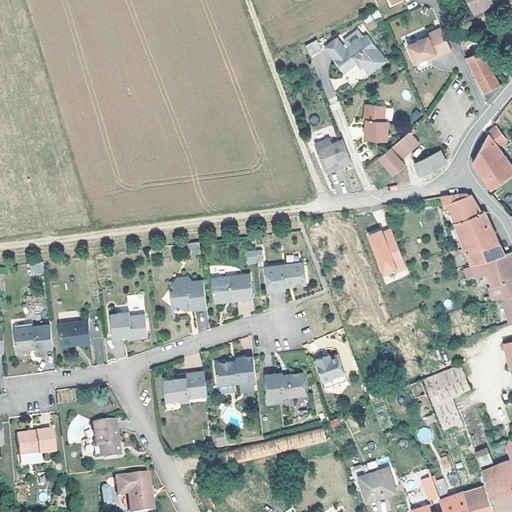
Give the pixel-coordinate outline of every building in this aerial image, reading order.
[(464,0),(470,12),(491,2),(489,0),(464,0)] [(345,36),(351,44),(365,33),(359,25),(345,36)] [(426,36),(406,45),(414,62),(428,55),(432,53),(434,56),(450,49),(439,26),(425,33),(426,36)] [(343,69),(356,59),(359,57),(363,61),(369,69),(386,56),(367,32),(365,33),(351,44),(347,46),(338,35),(325,45),(343,69)] [(319,46),(315,36),(303,42),(308,51),(319,46)] [(470,54),(479,49),(474,38),(464,43),(470,54)] [(483,92),(497,85),(494,79),(489,69),(479,49),(470,54),(463,57),(483,92)] [(495,66),(489,69),(494,79),(500,76),(495,66)] [(386,137),(388,118),(383,117),(384,102),(365,101),(363,116),(366,117),(365,136),(386,137)] [(505,141),(495,126),(486,132),(471,160),(478,171),(489,188),(511,174),(494,151),(498,149),(496,147),(505,141)] [(420,139),(413,130),(411,127),(378,155),(393,172),(405,163),(400,156),(420,139)] [(349,159),(340,137),(330,141),(328,135),(312,142),(324,170),(349,159)] [(511,173),(511,167),(498,149),(494,151),(511,174),(511,173)] [(438,150),(424,157),(429,169),(444,163),(438,150)] [(429,169),(424,157),(412,162),(418,174),(429,169)] [(455,223),(478,212),(473,202),(468,193),(462,196),(460,192),(437,196),(441,205),(447,202),(455,223)] [(470,260),(471,263),(502,254),(493,235),(482,210),(478,212),(455,223),(461,238),(459,239),(460,242),(462,241),(464,245),(459,247),(462,254),(466,252),(470,260)] [(367,235),(382,278),(406,269),(391,227),(367,235)] [(198,253),(197,242),(186,243),(186,249),(192,248),(192,254),(198,253)] [(511,257),(510,251),(502,254),(471,263),(475,275),(485,272),(490,287),(498,284),(505,282),(509,293),(511,292),(511,257)] [(284,284),(284,283),(290,282),(291,285),(304,282),(301,261),(264,266),(267,290),(284,288),(284,285),(284,284)] [(30,274),(43,273),(41,263),(29,264),(30,274)] [(213,301),(224,300),(224,297),(229,296),(229,299),(252,296),(249,273),(210,278),(213,301)] [(205,307),(202,280),(189,281),(189,278),(185,276),(175,278),(170,284),(173,286),(168,293),(173,297),(171,301),(183,310),(185,306),(189,305),(193,308),(205,307)] [(501,295),(509,293),(505,282),(498,284),(501,295)] [(511,320),(511,292),(509,293),(501,295),(500,296),(508,322),(511,320)] [(253,302),(238,302),(238,314),(253,314),(253,302)] [(135,337),(147,335),(144,312),(129,314),(129,311),(110,314),(113,336),(128,334),(135,333),(135,337)] [(89,338),(86,321),(58,324),(60,345),(74,344),(73,340),(89,338)] [(12,330),(14,348),(17,351),(29,350),(28,347),(34,346),(34,349),(35,351),(52,349),(49,325),(12,330)] [(511,341),(503,344),(509,369),(511,368),(511,341)] [(320,382),(329,379),(329,378),(341,373),(335,355),(327,358),(322,360),(321,357),(313,359),(320,382)] [(235,384),(257,381),(254,356),(237,358),(237,361),(238,364),(233,365),(232,362),(216,364),(219,386),(220,386),(235,384)] [(460,364),(446,369),(454,395),(468,390),(460,364)] [(274,395),(283,394),(306,392),(303,369),(289,370),(289,375),(284,375),(283,370),(283,368),(267,369),(270,396),(267,396),(268,402),(274,402),(274,395)] [(454,395),(446,369),(423,376),(440,427),(458,421),(450,397),(454,395)] [(208,396),(205,372),(186,374),(187,378),(178,379),(165,381),(167,401),(181,399),(181,402),(190,402),(190,398),(208,396)] [(415,398),(427,393),(421,377),(409,383),(415,398)] [(236,393),(235,384),(220,386),(221,394),(236,393)] [(76,401),(76,388),(57,389),(57,402),(76,401)] [(338,425),(335,417),(327,420),(329,428),(338,425)] [(92,423),(95,443),(92,444),(93,456),(103,454),(103,456),(117,455),(116,444),(121,439),(115,436),(113,420),(92,423)] [(214,452),(219,468),(325,441),(321,426),(214,452)] [(421,444),(433,438),(427,426),(416,432),(421,444)] [(30,437),(30,434),(17,436),(21,465),(23,467),(45,464),(44,455),(54,454),(51,431),(34,433),(35,437),(30,437)] [(217,435),(218,443),(225,442),(225,435),(217,435)] [(495,452),(504,448),(502,441),(501,439),(492,443),(495,452)] [(511,458),(511,444),(510,445),(507,439),(502,441),(504,448),(509,460),(511,458)] [(491,462),(485,446),(473,451),(480,472),(485,470),(483,465),(491,462)] [(511,499),(511,458),(509,460),(496,465),(507,501),(511,499)] [(356,475),(378,468),(375,461),(354,468),(356,475)] [(484,484),(492,511),(511,511),(511,499),(507,501),(496,465),(485,470),(480,472),(482,480),(484,484)] [(410,509),(410,511),(468,511),(461,491),(447,497),(445,491),(449,490),(443,474),(439,475),(440,479),(433,481),(428,467),(416,472),(426,499),(438,495),(439,500),(421,505),(410,509)] [(383,492),(384,495),(389,493),(385,481),(391,479),(387,468),(358,478),(365,498),(383,492)] [(482,480),(480,472),(469,475),(472,484),(482,480)] [(116,495),(126,494),(128,511),(150,511),(151,511),(146,473),(113,477),(116,495)] [(385,481),(389,493),(395,491),(391,479),(385,481)] [(461,491),(468,511),(492,511),(484,484),(461,491)] [(101,486),(98,489),(100,504),(103,506),(107,506),(109,503),(107,488),(104,486),(101,486)] [(403,491),(410,509),(421,505),(416,487),(403,491)]
